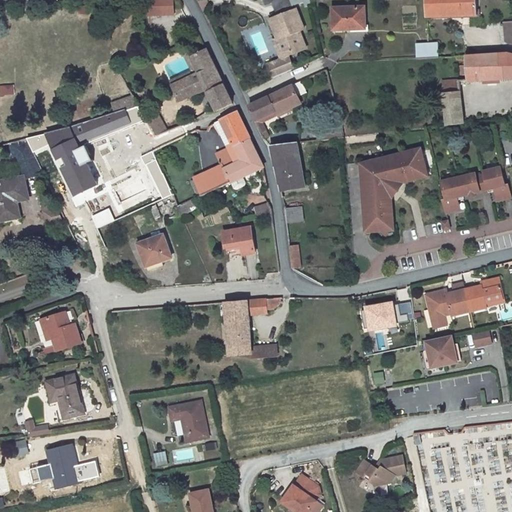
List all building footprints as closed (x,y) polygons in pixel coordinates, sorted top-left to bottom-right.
[(426,0),(427,17),(478,16),(477,0),(426,0)] [(364,8),(333,9),(333,30),(365,30),(364,8)] [(268,18),(276,38),(272,39),(279,57),(292,53),(290,47),(303,42),(300,35),(297,35),(296,31),(302,28),(295,9),(268,18)] [(248,32),(256,53),(275,46),(267,25),(248,32)] [(417,57),(438,57),(438,41),(428,42),(416,42),(417,57)] [(292,53),(305,48),(303,42),(290,47),(292,53)] [(167,62),(182,101),(207,91),(217,112),(232,104),(216,72),(205,49),(190,55),(186,48),(170,54),(164,57),(167,62)] [(462,81),(510,79),(510,54),(466,55),(467,66),(462,66),(462,81)] [(294,84),(248,106),(254,120),(273,112),(275,115),(301,104),(297,96),(306,92),(300,79),(293,82),(294,84)] [(444,94),(460,93),(459,81),(443,82),(444,94)] [(0,96),(16,94),(15,84),(0,86),(0,96)] [(462,123),(460,93),(444,94),(445,125),(462,123)] [(126,117),(141,111),(135,100),(113,110),(117,120),(126,117)] [(126,117),(131,128),(146,121),(143,116),(141,111),(126,117)] [(156,118),(153,112),(143,116),(146,121),(156,141),(169,135),(159,117),(156,118)] [(236,112),(223,120),(235,146),(248,139),(242,125),(236,112)] [(117,120),(83,134),(81,131),(78,132),(77,136),(70,139),(79,152),(131,128),(126,117),(117,120)] [(235,146),(223,120),(217,124),(230,148),(235,146)] [(102,192),(79,152),(70,139),(48,145),(82,203),(102,192)] [(245,177),(260,169),(255,156),(248,139),(235,146),(243,162),(226,170),(233,183),(245,177)] [(270,147),(280,191),(304,186),(297,143),(270,147)] [(36,145),(19,148),(21,156),(29,155),(32,169),(26,170),(27,179),(42,176),(36,145)] [(235,146),(230,148),(219,157),(225,168),(226,170),(243,162),(235,146)] [(426,154),(360,162),(368,230),(396,222),(393,204),(390,205),(388,191),(386,190),(386,187),(395,175),(399,178),(412,176),(413,180),(429,178),(426,154)] [(156,155),(150,158),(156,169),(162,165),(156,155)] [(226,170),(225,168),(199,181),(206,198),(233,183),(226,170)] [(470,196),(495,189),(498,201),(511,197),(507,183),(505,184),(501,171),(483,176),(483,173),(465,178),(466,181),(466,182),(460,184),(460,182),(441,187),(445,202),(442,202),(446,216),(460,212),(457,202),(456,200),(463,198),(465,201),(471,199),(470,196)] [(390,205),(393,204),(392,195),(403,181),(413,180),(412,176),(399,178),(395,175),(386,187),(386,190),(388,191),(390,205)] [(245,177),(233,183),(237,191),(239,191),(247,186),(249,184),(245,177)] [(6,180),(0,180),(0,218),(19,214),(15,200),(28,197),(23,178),(7,182),(6,180)] [(180,205),(183,214),(198,210),(195,200),(180,205)] [(159,203),(153,204),(156,220),(163,219),(159,203)] [(269,205),(256,207),(258,220),(272,217),(272,216),(271,208),(269,205)] [(286,209),(289,224),(306,221),(303,206),(286,209)] [(57,207),(44,210),(47,225),(64,221),(57,207)] [(446,220),(440,221),(442,230),(449,228),(446,220)] [(396,222),(368,230),(396,227),(396,222)] [(251,229),(224,232),(227,254),(236,253),(236,256),(254,253),(251,229)] [(164,236),(139,245),(146,265),(161,261),(161,263),(171,260),(164,236)] [(289,247),(292,268),(301,267),(298,245),(289,247)] [(486,308),(505,304),(500,282),(489,284),(490,287),(466,292),(471,314),(487,310),(486,308)] [(466,292),(465,284),(454,286),(455,294),(440,297),(440,294),(428,297),(435,330),(446,327),(444,316),(452,315),(452,318),(471,314),(466,292)] [(259,348),(250,349),(248,316),(267,315),(267,310),(274,309),(274,305),(280,305),(280,298),(225,302),(228,354),(259,354),(259,348)] [(360,306),(363,334),(394,330),(391,302),(360,306)] [(407,302),(394,303),(398,339),(411,337),(407,302)] [(66,310),(42,316),(45,330),(51,329),(53,335),(56,348),(81,342),(76,322),(70,324),(67,324),(66,320),(69,319),(66,310)] [(474,333),(477,345),(491,342),(488,329),(474,332),(474,333)] [(429,350),(433,366),(456,361),(453,345),(451,337),(428,343),(429,350)] [(374,385),(384,383),(381,372),(371,374),(374,385)] [(78,395),(73,376),(48,382),(52,400),(59,399),(64,418),(83,413),(78,395)] [(207,402),(184,406),(192,442),(214,437),(207,402)] [(48,433),(47,425),(33,427),(32,420),(24,422),(28,436),(48,433)] [(30,442),(20,444),(22,455),(31,454),(30,442)] [(55,491),(83,484),(73,445),(45,452),(55,491)] [(165,452),(155,453),(156,464),(167,463),(165,452)] [(357,473),(378,487),(391,484),(394,478),(407,475),(403,457),(381,462),(382,469),(380,472),(366,460),(357,473)] [(283,501),(299,511),(309,511),(318,500),(317,499),(322,493),(319,485),(303,473),(296,484),(295,484),(283,501)] [(390,494),(389,486),(379,487),(380,495),(390,494)] [(215,511),(210,490),(191,495),(194,511),(215,511)] [(318,500),(309,511),(319,511),(324,505),(318,500)]
